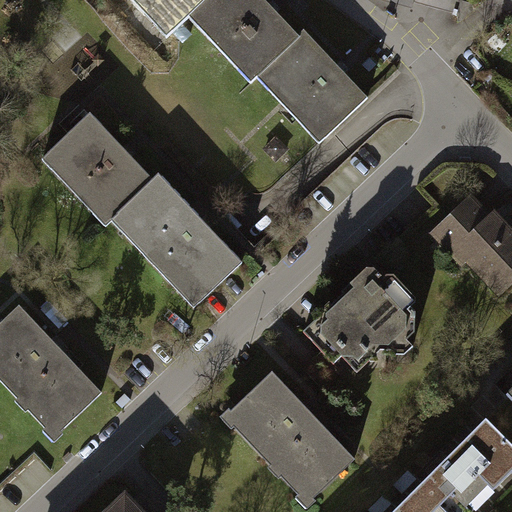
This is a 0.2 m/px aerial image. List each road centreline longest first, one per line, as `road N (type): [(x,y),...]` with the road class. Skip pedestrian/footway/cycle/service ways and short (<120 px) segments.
road 1 (residential): [(468,119),(39,511)]
road 2 (residential): [(468,119),(403,50),(337,0)]
